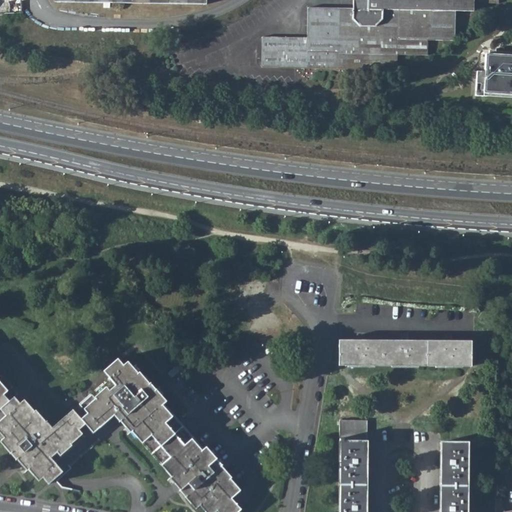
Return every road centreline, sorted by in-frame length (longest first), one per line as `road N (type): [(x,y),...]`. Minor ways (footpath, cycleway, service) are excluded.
road 1 (secondary): [(0,149),(236,198),(511,228)]
road 2 (secondary): [(511,193),(243,167),(0,123)]
road 3 (unknown): [(242,0),(186,24),(111,32),(54,25),(30,0)]
road 4 (residential): [(324,323),(292,511)]
